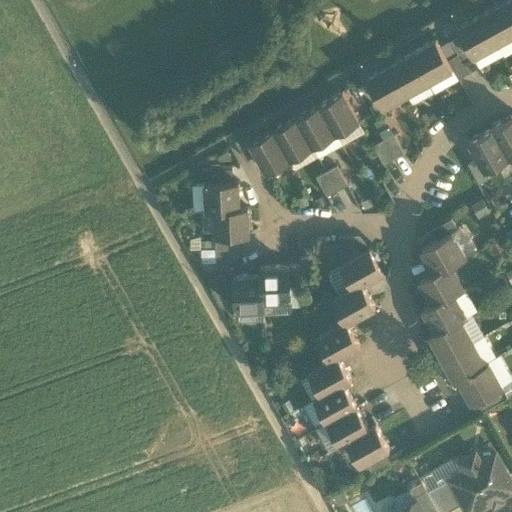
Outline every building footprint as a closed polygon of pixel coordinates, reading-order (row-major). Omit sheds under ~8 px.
[(497,43),(511,34),(511,15),(503,0),(481,13),(497,43)] [(511,15),(511,0),(503,0),(511,15)] [(474,56),(497,43),(481,13),(457,26),(462,35),(468,47),(474,56)] [(451,41),(458,53),(468,47),(462,35),(451,41)] [(436,38),(412,51),(429,81),(453,68),(447,58),(436,38)] [(458,53),(469,72),(479,66),(474,56),(468,47),(458,53)] [(406,94),(429,81),(412,51),(389,63),(406,94)] [(458,78),(469,72),(458,53),(447,58),(453,68),(458,78)] [(382,107),(406,94),(389,63),(366,77),(382,107)] [(343,90),(319,103),(336,133),(359,120),(343,90)] [(313,146),(336,133),(319,103),(296,115),(313,146)] [(290,158),(313,146),(296,115),(273,128),(290,158)] [(511,115),(493,126),(509,156),(511,154),(511,115)] [(485,170),(509,156),(493,126),(469,139),(478,157),(485,170)] [(266,172),(290,158),(273,128),(250,141),(256,154),(266,172)] [(394,133),(383,138),(394,158),(405,152),(394,133)] [(235,140),(246,159),(256,154),(250,141),(246,134),(235,140)] [(384,164),(394,158),(383,138),(373,144),(384,164)] [(468,163),(479,182),(489,176),(485,170),(478,157),(468,163)] [(337,164),(326,170),(337,189),(348,184),(337,164)] [(211,168),(211,180),(233,179),(232,167),(211,168)] [(327,195),(337,189),(326,170),(316,176),(327,195)] [(206,209),(214,209),(214,208),(240,206),(240,205),(239,179),(233,179),(211,180),(205,181),(206,205),(206,209)] [(206,205),(205,181),(192,181),(193,205),(206,205)] [(248,205),(240,205),(240,206),(214,208),(214,209),(215,230),(215,235),(237,234),(250,233),(248,205)] [(214,209),(206,209),(202,209),(203,231),(215,230),(214,209)] [(432,228),(438,239),(452,231),(457,228),(451,217),(432,228)] [(460,378),(472,401),(502,384),(489,359),(485,361),(473,340),(461,318),(467,315),(454,292),(464,287),(451,264),(466,256),(452,231),(438,239),(422,248),(434,270),(420,278),(432,301),(423,307),(435,329),(430,333),(443,356),(456,380),(460,378)] [(215,235),(216,247),(238,246),(237,234),(215,235)] [(334,253),(340,263),(359,253),(353,242),(334,253)] [(238,258),(238,246),(216,247),(216,259),(238,258)] [(340,263),(352,286),(353,287),(362,282),(363,283),(384,271),(370,247),(359,253),(340,263)] [(300,257),(300,263),(301,279),(313,278),(312,256),(300,257)] [(260,265),(260,273),(262,273),(263,299),(264,299),(290,298),(289,286),(288,263),(260,265)] [(302,285),(301,279),(300,263),(288,263),(289,286),(302,285)] [(264,307),(264,299),(263,299),(262,273),(260,273),(234,274),(236,308),(264,307)] [(331,298),(344,321),(345,322),(347,320),(348,321),(375,306),(363,283),(362,282),(353,287),(352,286),(331,298)] [(290,298),(290,305),(302,305),(302,285),(289,286),(290,298)] [(264,307),(265,313),(291,312),(290,305),(290,298),(264,299),(264,307)] [(265,313),(264,307),(236,308),(236,320),(265,319),(265,313)] [(316,336),(329,359),(330,360),(339,355),(339,356),(360,344),(348,321),(347,320),(345,322),(344,321),(316,336)] [(308,370),(321,393),(321,394),(344,381),(345,382),(352,379),(339,356),(339,355),(330,360),(329,359),(308,370)] [(314,397),(327,421),(357,404),(345,382),(344,381),(321,394),(321,393),(314,397)] [(472,401),(478,411),(508,395),(502,384),(472,401)] [(299,405),(313,428),(327,421),(314,397),(299,405)] [(340,445),(347,441),(346,440),(369,427),(369,426),(357,404),(327,421),(340,445)] [(340,445),(327,421),(313,428),(326,452),(340,445)] [(376,422),(369,426),(369,427),(346,440),(347,441),(360,463),(365,460),(384,450),(390,447),(376,422)] [(365,460),(371,471),(390,460),(384,450),(365,460)] [(511,480),(496,452),(480,460),(478,457),(463,466),(464,469),(449,478),(462,502),(467,511),(471,511),(511,489),(511,480)] [(420,476),(422,480),(428,490),(449,478),(464,469),(463,466),(456,455),(420,476)] [(440,511),(444,511),(462,502),(449,478),(428,490),(439,510),(440,511)] [(417,499),(423,511),(434,511),(439,510),(428,490),(422,480),(410,487),(411,489),(417,499)] [(379,506),(382,511),(394,511),(417,499),(411,489),(379,506)] [(394,511),(423,511),(417,499),(394,511)]
